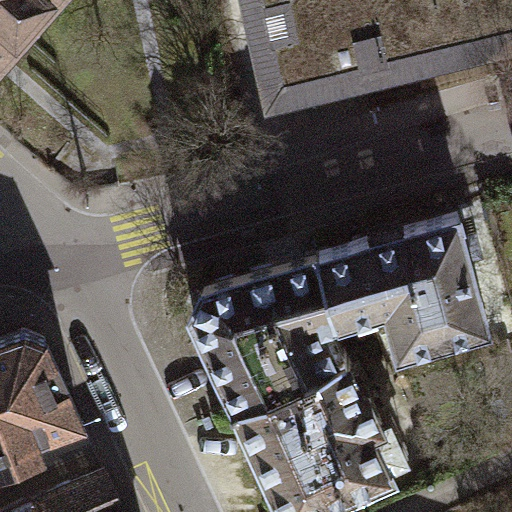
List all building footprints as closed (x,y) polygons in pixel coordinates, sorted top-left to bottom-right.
[(0,0),(0,45),(40,0),(0,0)] [(511,0),(244,0),(265,90),(511,33),(511,0)] [(319,245),(337,310),(386,297),(398,343),(488,319),(471,258),(458,208),(319,245)] [(337,310),(319,245),(290,255),(202,279),(192,302),(235,396),(338,350),(321,313),(337,310)] [(42,335),(23,327),(0,335),(0,469),(2,469),(0,465),(0,460),(40,445),(35,432),(79,416),(42,335)] [(346,347),(338,350),(235,396),(286,509),(389,464),(382,448),(370,420),(382,415),(367,380),(362,383),(346,347)] [(103,465),(0,511),(107,511),(121,506),(103,465)]
